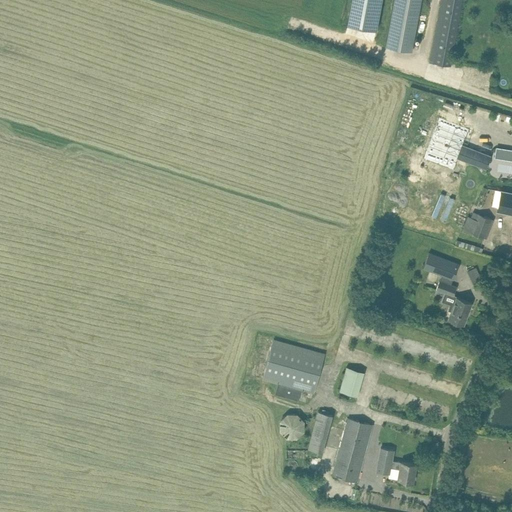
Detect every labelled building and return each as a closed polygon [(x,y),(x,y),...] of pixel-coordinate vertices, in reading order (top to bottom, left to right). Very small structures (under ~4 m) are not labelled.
[(376,29),(381,0),(351,0),(347,24),(376,29)] [(393,0),(385,46),(412,51),(421,0),(393,0)] [(462,1),(463,1),(462,0),(440,0),(429,62),(451,66),(462,8),(461,8),(462,1)] [(434,130),(424,153),(442,161),(452,138),(434,130)] [(457,157),(485,168),(490,156),(462,145),(457,157)] [(499,209),(511,212),(511,191),(503,190),(499,209)] [(468,217),(463,228),(484,236),(491,218),(479,213),(476,220),(468,217)] [(436,289),(443,292),(453,296),(456,286),(451,284),(459,264),(428,252),(423,267),(442,274),(436,289)] [(463,325),(472,302),(457,297),(455,303),(451,301),(448,310),(451,311),(448,319),(463,325)] [(325,353),(274,339),(262,379),(278,383),(275,394),(299,400),(301,392),(303,392),(303,390),(314,393),(325,353)] [(340,390),(357,395),(364,372),(346,366),(340,390)] [(308,449),(322,453),(332,415),(318,411),(308,449)] [(280,431),(287,438),(297,438),(304,431),(304,421),(297,414),(287,413),(280,420),(280,431)] [(347,418),(332,475),(356,481),(371,425),(347,418)] [(398,479),(403,480),(413,482),(416,464),(392,460),(394,449),(381,447),(377,470),(389,472),(390,466),(400,468),(398,479)]
